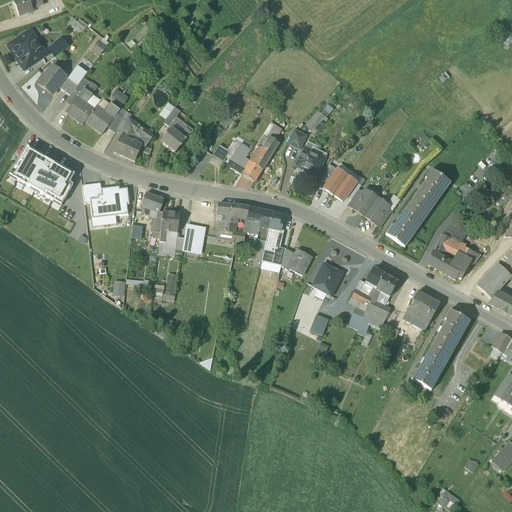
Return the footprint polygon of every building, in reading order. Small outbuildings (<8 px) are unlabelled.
[(20,0),(13,3),(19,18),(33,12),(31,8),(27,0),(20,0)] [(30,32),(7,47),(23,72),(46,56),(30,32)] [(53,59),(67,46),(60,38),(46,51),(53,59)] [(91,52),(99,57),(106,48),(98,42),(91,52)] [(51,68),(45,77),(43,76),(36,85),(45,92),(46,91),(52,96),(58,89),(65,78),(51,68)] [(77,87),(65,78),(58,89),(70,98),(77,87)] [(75,91),(80,94),(83,90),(88,83),(83,80),(75,91)] [(73,104),(65,114),(82,127),(85,124),(94,110),(86,105),(92,97),(83,90),(80,94),(73,104)] [(75,91),(68,100),(73,104),(80,94),(75,91)] [(119,112),(109,126),(117,131),(125,113),(112,103),(110,105),(119,112)] [(104,113),(96,107),(94,110),(85,124),(102,136),(109,126),(119,112),(110,105),(104,113)] [(174,109),(163,124),(169,129),(176,119),(180,113),(174,109)] [(305,128),(314,136),(327,121),(318,113),(305,128)] [(193,133),(176,119),(169,129),(171,130),(186,141),(193,133)] [(139,128),(128,120),(127,123),(125,128),(136,134),(137,134),(139,128)] [(125,128),(120,138),(131,143),(136,134),(125,128)] [(186,141),(171,130),(160,143),(175,155),(179,149),(180,149),(186,141)] [(144,132),(143,132),(141,137),(144,139),(143,141),(140,147),(141,147),(141,148),(145,149),(153,139),(144,132)] [(305,137),(294,132),(288,145),(299,150),(305,137)] [(250,163),(262,171),(279,145),(267,137),(250,163)] [(131,143),(120,138),(113,153),(134,163),(139,152),(141,148),(141,147),(131,143)] [(231,160),(243,168),(245,164),(248,166),(250,163),(245,160),(251,151),(240,145),(231,160)] [(219,146),(213,157),(223,163),(229,152),(219,146)] [(145,149),(141,148),(139,152),(149,156),(151,150),(145,149)] [(73,176),(25,149),(10,175),(18,179),(17,181),(29,188),(30,186),(41,192),(40,194),(53,201),(54,200),(62,204),(72,187),(68,185),(73,176)] [(324,162),(310,155),(311,152),(304,149),(295,168),(316,178),(324,162)] [(227,167),(242,176),(246,170),(243,168),(231,160),(227,167)] [(262,171),(250,163),(248,166),(245,164),(243,168),(246,170),(242,176),(254,183),(262,171)] [(321,182),(327,185),(336,172),(329,166),(321,182)] [(426,181),(393,228),(391,227),(385,236),(404,249),(449,184),(431,171),(425,180),(426,181)] [(323,191),(333,197),(346,178),(336,172),(327,185),(323,191)] [(356,184),(346,178),(333,197),(343,204),(346,199),(356,184)] [(360,187),(356,184),(346,199),(351,202),(360,187)] [(90,205),(92,221),(130,216),(127,190),(119,191),(119,189),(111,190),(111,192),(101,193),(100,185),(82,187),(85,205),(90,205)] [(358,192),(347,206),(352,210),(363,195),(358,192)] [(352,210),(364,218),(376,200),(365,192),(363,195),(352,210)] [(163,201),(145,195),(141,208),(148,210),(159,214),(163,201)] [(394,198),(386,211),(390,214),(399,202),(394,198)] [(376,200),(364,218),(375,226),(386,211),(388,208),(376,200)] [(240,207),(217,206),(216,216),(225,217),(225,218),(234,219),(235,215),(238,216),(240,207)] [(272,214),(248,209),(246,222),(247,222),(259,225),(260,223),(262,224),(261,229),(268,230),(272,214)] [(498,235),(503,237),(511,226),(511,210),(503,223),(506,225),(498,235)] [(386,211),(375,226),(380,229),(390,214),(386,211)] [(171,215),(162,214),(161,221),(160,232),(165,233),(166,233),(177,234),(179,216),(178,216),(178,213),(171,212),(171,215)] [(281,216),(272,214),(268,230),(280,233),(280,232),(282,223),(279,222),(281,216)] [(225,218),(219,216),(216,240),(231,242),(232,235),(222,234),(225,218)] [(245,237),(233,234),(234,219),(225,218),(222,234),(232,235),(231,242),(243,244),(245,237)] [(161,221),(153,220),(151,233),(160,234),(160,232),(161,221)] [(259,225),(247,222),(245,234),(257,237),(259,225)] [(453,222),(441,235),(451,241),(461,246),(470,230),(453,222)] [(511,226),(503,237),(509,241),(511,237),(511,226)] [(131,240),(142,240),(142,227),(132,227),(131,240)] [(182,254),(201,257),(205,231),(186,228),(182,254)] [(280,233),(268,230),(266,243),(264,252),(263,252),(261,263),(281,267),(285,251),(279,250),(283,233),(280,232),(280,233)] [(451,241),(441,235),(432,252),(427,265),(437,272),(443,261),(440,259),(444,252),(451,241)] [(266,243),(256,241),(255,250),(263,252),(264,252),(266,243)] [(461,246),(451,241),(444,252),(455,257),(455,258),(456,256),(459,258),(464,249),(464,248),(461,246)] [(480,257),(464,249),(459,258),(468,263),(473,266),(474,265),(480,257)] [(294,256),(285,251),(281,267),(281,268),(287,272),(289,268),(288,267),(294,256)] [(311,259),(297,251),(294,256),(288,267),(289,268),(303,275),(311,259)] [(511,252),(476,288),(491,301),(497,293),(510,279),(511,276),(511,252)] [(459,258),(456,256),(455,258),(455,257),(451,264),(464,271),(468,263),(459,258)] [(451,264),(443,260),(443,261),(437,272),(455,281),(457,278),(461,281),(466,272),(464,271),(451,264)] [(341,277),(329,271),(330,269),(323,265),(311,288),(312,288),(327,296),(330,290),(334,292),(341,277)] [(384,276),(373,270),(364,285),(375,291),(384,276)] [(164,301),(173,303),(178,277),(169,275),(164,301)] [(397,284),(384,276),(375,291),(380,294),(389,298),(397,284)] [(113,297),(124,298),(125,283),(114,282),(113,297)] [(308,297),(312,288),(311,288),(306,285),(302,294),(308,297)] [(371,300),(355,291),(349,304),(356,308),(366,313),(366,311),(371,300)] [(390,310),(376,303),(380,294),(375,291),(371,300),(366,311),(385,320),(390,310)] [(511,305),(511,301),(497,293),(491,301),(488,305),(507,315),(511,305)] [(439,306),(416,294),(405,314),(428,326),(439,306)] [(357,333),(366,313),(356,308),(348,328),(357,333)] [(385,320),(366,311),(366,313),(357,333),(365,336),(369,327),(380,332),(385,320)] [(469,323),(449,312),(444,321),(446,322),(417,372),(415,371),(410,380),(431,392),(469,323)] [(428,326),(405,314),(402,320),(424,333),(428,326)] [(310,332),(322,336),(327,322),(315,317),(310,332)] [(251,358),(255,337),(244,334),(240,355),(251,358)] [(510,340),(500,334),(491,349),(501,355),(510,340)] [(511,357),(511,341),(510,340),(501,355),(499,359),(509,363),(511,357)] [(511,383),(500,401),(507,405),(511,399),(511,383)] [(511,447),(509,444),(491,463),(501,473),(511,461),(511,447)] [(451,511),(453,511),(460,499),(442,490),(435,504),(451,511)]
